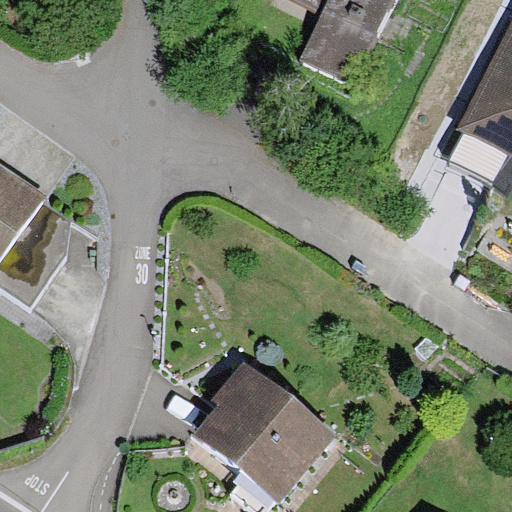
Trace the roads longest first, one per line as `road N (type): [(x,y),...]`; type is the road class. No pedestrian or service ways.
road 1 (residential): [(136,136),(264,184),(511,341)]
road 2 (residential): [(45,511),(110,385),(133,310),(136,136)]
road 3 (residential): [(136,136),(68,110),(0,62)]
road 4 (residential): [(136,136),(136,0)]
